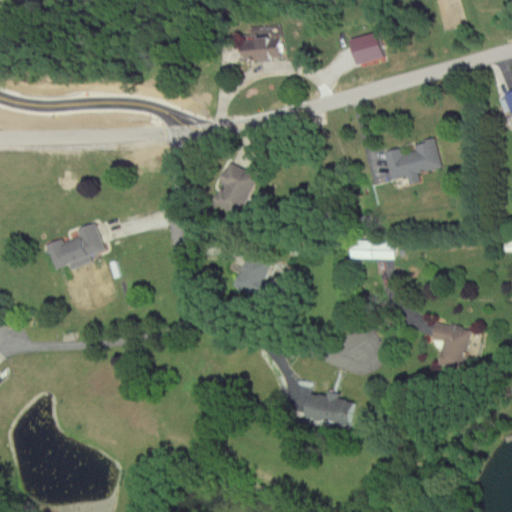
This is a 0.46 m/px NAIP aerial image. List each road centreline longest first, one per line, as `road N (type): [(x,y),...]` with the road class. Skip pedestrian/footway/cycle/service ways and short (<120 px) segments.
road 1 (residential): [(511,48),(229,124),(99,135),(0,127)]
road 2 (residential): [(372,347),(347,350),(217,310),(189,260),(174,131)]
